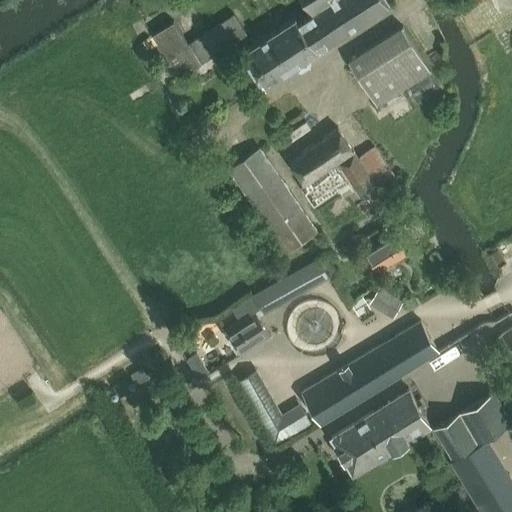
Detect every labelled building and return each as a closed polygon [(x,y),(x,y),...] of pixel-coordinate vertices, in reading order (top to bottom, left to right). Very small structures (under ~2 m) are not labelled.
[(304,0),(313,13),(299,22),(318,51),(390,5),(386,0),(304,0)] [(154,33),(181,76),(247,33),(235,14),(189,43),(174,20),(154,33)] [(296,17),(244,51),(266,85),(295,66),(303,68),(310,63),(312,55),(318,51),(299,22),(296,17)] [(347,59),(375,103),(430,67),(402,25),(347,59)] [(433,72),(402,93),(412,108),(443,87),(433,72)] [(386,195),(379,184),(360,155),(358,156),(338,127),(290,160),(305,182),(301,185),(314,204),(338,187),(344,194),(350,190),(364,211),(386,195)] [(394,174),(374,145),(360,155),(379,184),(394,174)] [(230,167),(288,251),(318,230),(260,146),(230,167)] [(406,254),(389,226),(379,232),(378,229),(358,241),(378,271),(406,254)] [(260,304),(323,269),(317,258),(259,291),(253,294),(260,304)] [(402,301),(380,288),(373,299),(395,312),(402,301)] [(253,294),(233,308),(240,318),(226,327),(225,328),(242,354),(243,353),(272,334),(256,309),(261,306),(260,304),(253,294)] [(359,310),(367,305),(362,297),(353,302),(359,310)] [(421,320),(304,390),(323,421),(440,351),(421,320)] [(111,387),(115,394),(113,396),(113,397),(113,398),(113,399),(115,399),(132,389),(135,389),(137,388),(138,387),(138,386),(138,385),(152,378),(154,375),(155,373),(155,372),(155,371),(153,371),(152,370),(150,371),(148,371),(145,366),(132,374),(134,378),(128,382),(126,378),(111,387)] [(280,426),(249,374),(239,380),(275,443),(312,421),(306,410),(280,426)] [(410,389),(332,437),(353,473),(375,460),(381,463),(389,458),(390,452),(431,425),(410,389)] [(494,391),(435,427),(452,456),(511,420),(494,391)] [(511,421),(492,433),(511,469),(511,421)] [(484,511),(511,511),(511,478),(487,438),(452,460),(484,511)]
